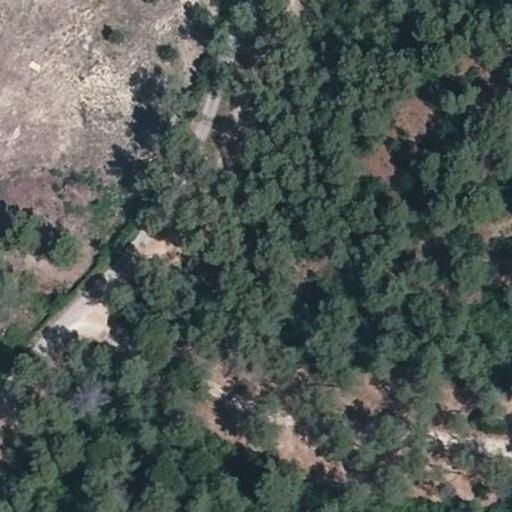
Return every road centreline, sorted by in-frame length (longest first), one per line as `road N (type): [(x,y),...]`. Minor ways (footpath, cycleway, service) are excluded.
road 1 (unclassified): [(0,401),(167,216),(246,0)]
road 2 (track): [(90,324),(210,390),(267,411),(333,429),(511,448)]
